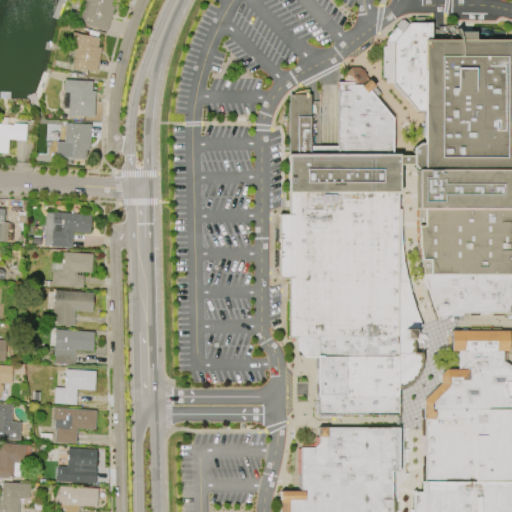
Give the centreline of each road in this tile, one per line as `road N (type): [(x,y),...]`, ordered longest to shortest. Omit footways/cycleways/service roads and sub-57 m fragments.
road 1 (tertiary): [(169,0),(135,89),(130,155),(139,188)]
road 2 (tertiary): [(139,188),(152,85),(182,0)]
road 3 (residential): [(139,188),(0,181)]
